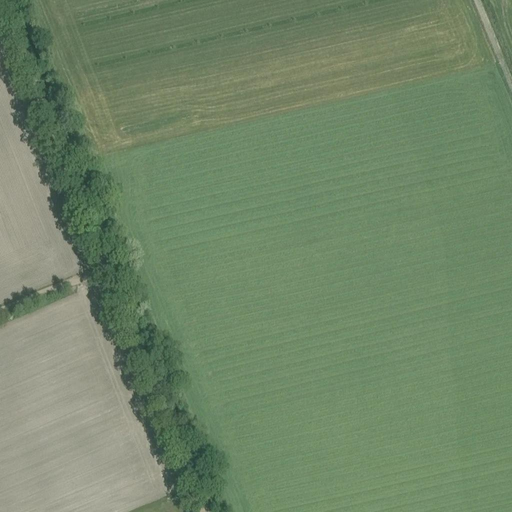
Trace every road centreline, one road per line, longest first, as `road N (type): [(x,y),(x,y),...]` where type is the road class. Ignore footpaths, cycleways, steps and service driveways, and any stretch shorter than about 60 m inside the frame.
road 1 (track): [(6,0),(113,262)]
road 2 (track): [(113,262),(211,511)]
road 3 (track): [(0,312),(113,262)]
